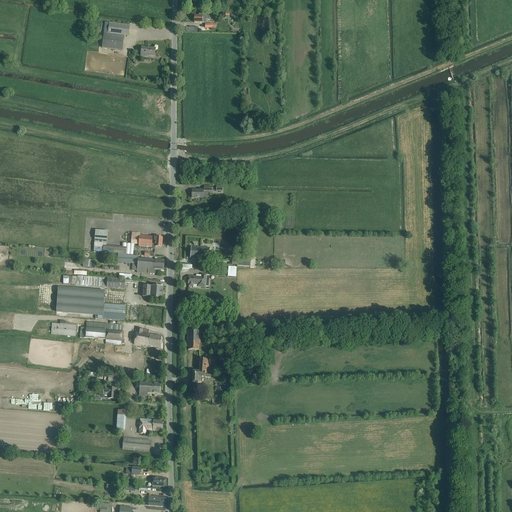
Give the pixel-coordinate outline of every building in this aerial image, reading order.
[(194,16),(194,23),(205,23),(205,22),(207,22),(207,20),(210,20),(210,14),(199,14),(199,16),(194,16)] [(104,33),(102,48),(122,50),(124,36),(128,36),(129,26),(109,23),(108,33),(104,33)] [(155,49),(142,47),(141,56),(147,57),(147,56),(154,57),(155,49)] [(203,190),(197,190),(192,190),(192,198),(197,198),(203,198),(203,190)] [(96,229),(95,241),(107,242),(108,230),(96,229)] [(140,233),(132,233),(128,232),(127,244),(139,245),(139,247),(146,247),(151,248),(151,249),(155,250),(155,247),(162,247),(162,238),(158,238),(159,236),(155,235),(155,236),(152,236),(152,237),(140,236),(140,233)] [(104,245),(103,251),(126,253),(126,247),(104,245)] [(208,248),(196,247),(191,247),(190,259),(207,260),(208,248)] [(155,253),(150,253),(150,256),(145,255),(144,259),(138,258),(138,256),(118,254),(117,264),(137,264),(137,273),(155,274),(156,270),(164,270),(164,261),(152,260),(153,256),(155,256),(155,253)] [(84,259),(83,267),(94,268),(95,261),(84,259)] [(189,286),(193,286),(193,284),(198,285),(197,287),(205,287),(206,275),(202,274),(202,277),(189,276),(188,284),(189,284),(189,286)] [(70,277),(69,286),(100,288),(101,279),(70,277)] [(137,281),(125,280),(107,279),(107,288),(125,289),(125,283),(137,284),(137,281)] [(143,286),(143,289),(143,297),(150,297),(150,298),(162,299),(163,287),(151,286),(143,286)] [(103,304),(104,293),(58,290),(56,312),(95,315),(94,319),(102,320),(102,319),(103,304)] [(103,304),(102,319),(124,321),(126,306),(103,304)] [(219,330),(224,331),(229,331),(229,325),(227,325),(228,316),(220,316),(220,319),(223,319),(223,324),(219,324),(219,330)] [(122,325),(107,324),(87,322),(86,338),(106,340),(105,344),(121,346),(123,331),(122,331),(122,325)] [(52,323),(51,334),(74,336),(75,325),(52,323)] [(149,330),(144,329),(137,328),(135,344),(156,348),(161,348),(162,337),(148,334),(149,330)] [(200,343),(200,336),(200,331),(187,330),(187,342),(188,342),(188,350),(199,350),(199,342),(200,343)] [(211,360),(205,360),(200,360),(199,372),(193,371),(192,384),(194,384),(195,383),(201,383),(202,377),(211,378),(211,374),(210,374),(211,360)] [(161,384),(140,383),(139,397),(148,397),(148,393),(160,394),(161,384)] [(108,398),(110,398),(115,399),(116,389),(103,388),(103,394),(108,395),(108,398)] [(118,410),(117,430),(125,430),(127,411),(118,410)] [(140,419),(139,434),(146,434),(146,430),(162,432),(163,421),(158,421),(140,419)] [(122,450),(144,451),(149,452),(150,440),(145,440),(123,438),(122,450)] [(127,467),(126,474),(140,475),(141,468),(127,467)] [(165,478),(153,478),(153,486),(165,487),(165,478)] [(166,498),(161,498),(149,497),(148,506),(161,507),(166,507),(166,498)]
